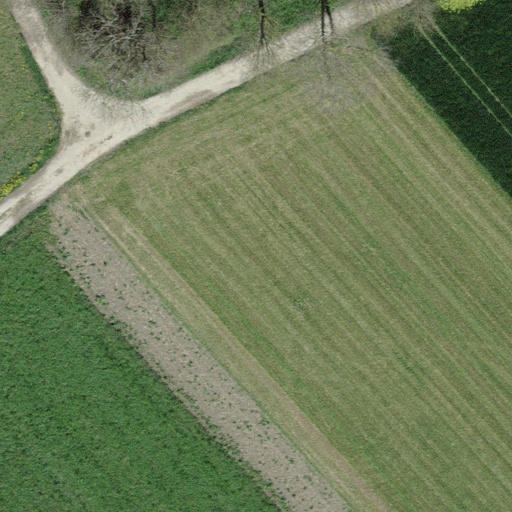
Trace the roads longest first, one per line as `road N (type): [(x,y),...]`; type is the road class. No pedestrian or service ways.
road 1 (track): [(98,145),(403,0)]
road 2 (track): [(98,145),(22,0)]
road 3 (track): [(0,226),(98,145)]
